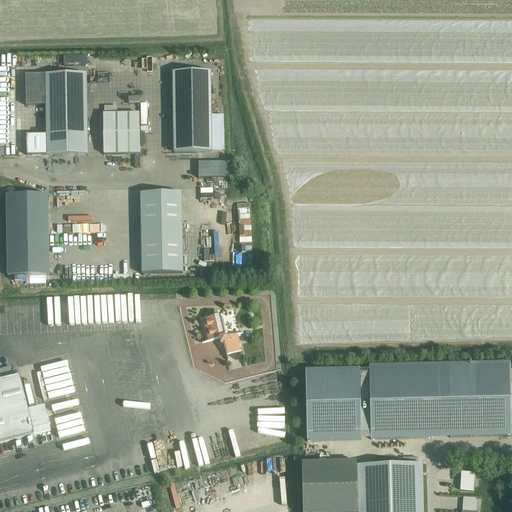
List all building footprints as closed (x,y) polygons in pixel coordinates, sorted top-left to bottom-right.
[(210,73),(172,73),(174,154),(211,153),(210,73)] [(86,75),(25,76),(26,107),(46,106),(46,135),(26,136),(26,156),(87,155),(86,75)] [(139,114),(103,115),(103,155),(140,155),(139,114)] [(181,194),(140,195),(142,275),(182,275),(181,194)] [(48,196),(6,196),(7,277),(49,276),(48,196)] [(226,355),(230,371),(231,371),(227,355),(239,352),(243,368),(244,368),(240,351),(236,336),(243,334),(243,333),(228,337),(227,334),(225,335),(220,315),(202,320),(202,321),(204,320),(210,341),(202,343),(202,344),(220,340),(221,345),(223,344),(226,355)] [(359,370),(306,371),(307,442),(361,441),(361,440),(370,440),(370,441),(511,437),(509,367),(368,370),(368,371),(359,371),(359,370)] [(0,444),(34,436),(34,435),(50,431),(49,426),(45,407),(28,410),(19,376),(0,380),(0,444)] [(357,463),(305,464),(306,511),(357,511),(357,467),(357,463)] [(474,474),(461,473),(460,492),(473,493),(474,474)]
